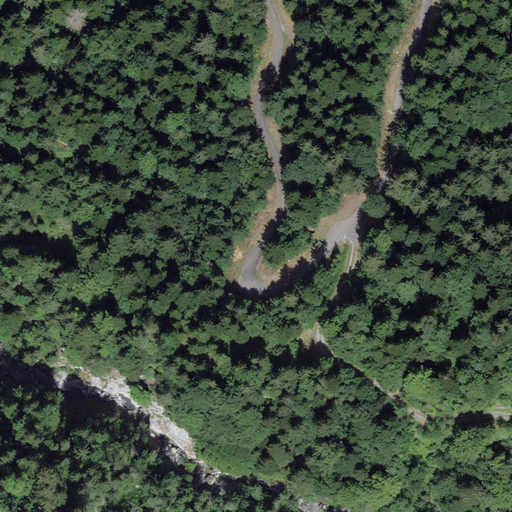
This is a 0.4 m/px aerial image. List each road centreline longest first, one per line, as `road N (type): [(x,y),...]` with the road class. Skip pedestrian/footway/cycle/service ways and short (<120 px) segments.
road 1 (unclassified): [(428,0),(378,190),(314,261),(268,290),(250,274),(283,193),(258,112),(278,45),(266,0)]
road 2 (track): [(511,420),(419,414),(323,344),(324,323),(347,284),(355,247),(349,225)]
